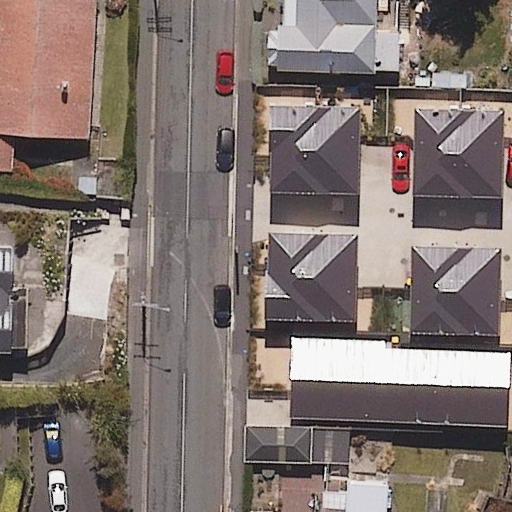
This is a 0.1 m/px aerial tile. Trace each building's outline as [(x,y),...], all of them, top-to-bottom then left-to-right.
[(93,0),(0,0),(0,171),(12,172),(13,139),(89,141),(93,0)] [(374,0),(283,0),(284,29),(263,29),(263,75),(398,74),(397,33),(375,33),(374,0)] [(391,99),(292,96),(289,182),(389,184),(391,99)] [(381,214),(381,198),(264,200),(265,264),(252,264),(253,311),(317,309),(316,268),(440,266),(439,213),(381,214)] [(11,252),(0,251),(0,355),(9,355),(11,252)] [(474,345),(289,344),(288,420),(473,422),(474,345)] [(243,426),(243,464),(349,464),(349,425),(243,426)] [(384,511),(386,483),(350,482),(349,511),(384,511)]
